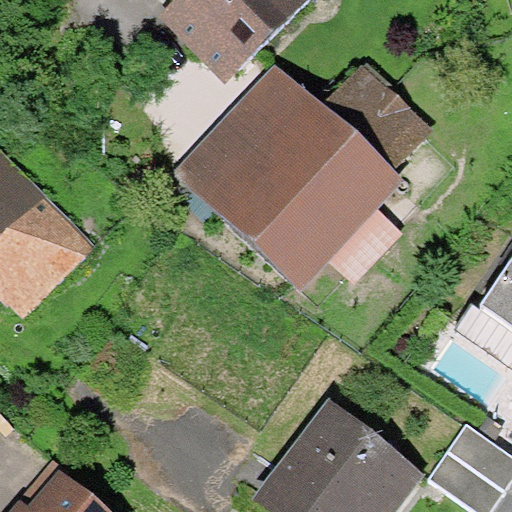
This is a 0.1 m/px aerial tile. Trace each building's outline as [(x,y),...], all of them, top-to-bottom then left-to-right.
[(170,0),(240,72),(312,0),(170,0)] [(183,181),(220,214),(318,108),(282,75),(183,181)] [(398,182),(318,108),(220,214),(300,287),(330,256),(398,182)] [(0,158),(0,291),(8,299),(41,267),(75,232),(0,158)] [(95,250),(75,232),(41,267),(59,286),(95,250)] [(350,275),(330,256),(300,287),(321,307),(350,275)] [(511,273),(484,313),(511,332),(511,273)] [(374,511),(378,506),(385,511),(390,511),(417,477),(334,415),(267,504),(276,511),(374,511)] [(511,456),(469,426),(451,453),(508,494),(511,488),(511,456)] [(451,453),(431,481),(475,511),(494,511),(508,494),(451,453)] [(101,511),(66,481),(39,511),(101,511)]
